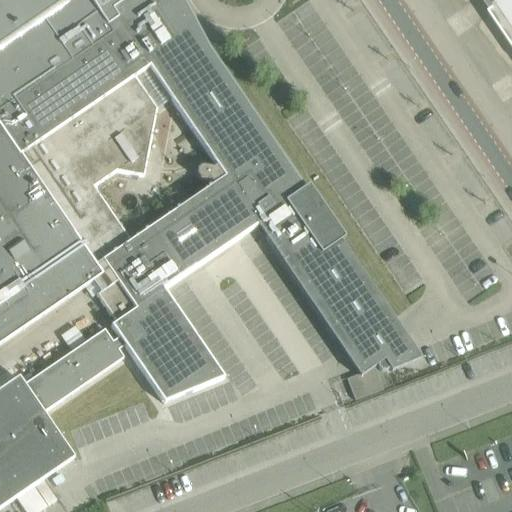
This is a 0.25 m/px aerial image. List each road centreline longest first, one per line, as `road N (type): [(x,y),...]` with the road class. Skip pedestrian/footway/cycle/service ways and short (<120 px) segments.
road 1 (unclassified): [(189,511),(511,381)]
road 2 (unclassified): [(511,182),(387,0)]
